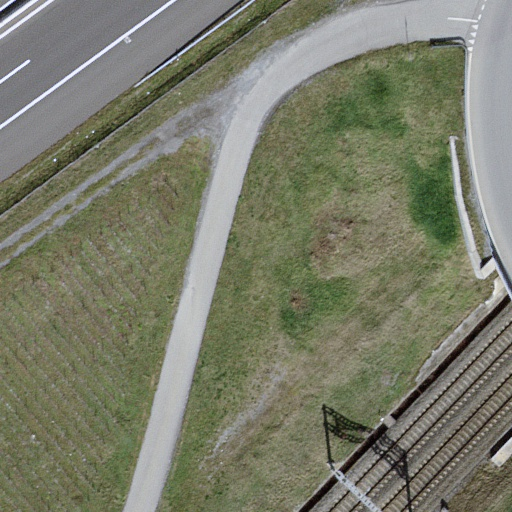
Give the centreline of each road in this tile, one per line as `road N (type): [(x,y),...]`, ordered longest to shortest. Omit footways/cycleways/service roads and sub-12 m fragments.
road 1 (track): [(511,26),(431,15),(387,21),(320,46),(267,85),(233,156),(137,511)]
road 2 (track): [(243,128),(184,128),(0,261)]
road 3 (motorway): [(0,84),(115,0)]
